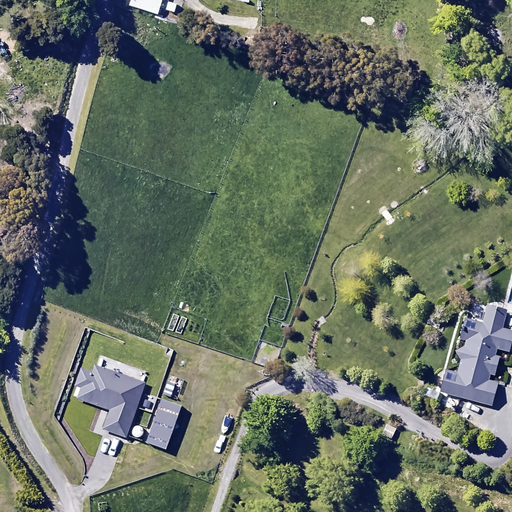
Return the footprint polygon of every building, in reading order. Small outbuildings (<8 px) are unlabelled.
[(506,312),(487,307),(482,324),(465,319),(458,341),(464,342),(462,349),(455,353),(460,361),(456,374),(445,371),(439,393),(492,407),(498,383),(488,380),(489,375),(495,376),(500,357),(495,356),(497,350),(509,354),(511,341),(511,331),(501,329),(506,312)] [(79,389),(76,400),(108,411),(101,430),(125,439),(145,385),(94,367),(91,373),(80,370),(74,387),(79,389)] [(182,384),(168,379),(162,397),(176,402),(182,384)] [(180,407),(161,400),(145,444),(165,451),(180,407)] [(224,413),(223,413),(217,432),(227,435),(233,416),(224,413)]
